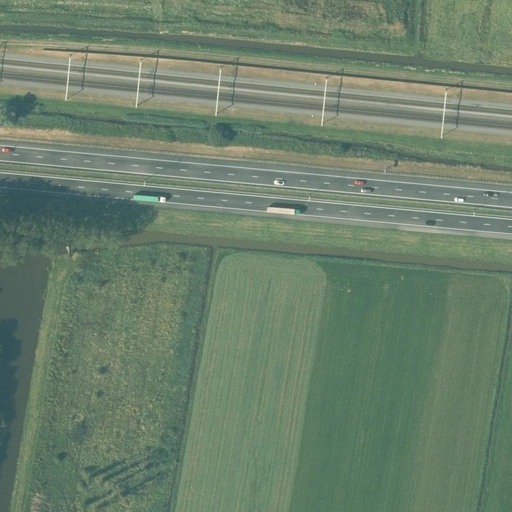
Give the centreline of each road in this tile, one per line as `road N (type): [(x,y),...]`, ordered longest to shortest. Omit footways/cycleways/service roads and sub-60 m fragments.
road 1 (motorway): [(511,201),(0,153)]
road 2 (motorway): [(0,180),(511,228)]
